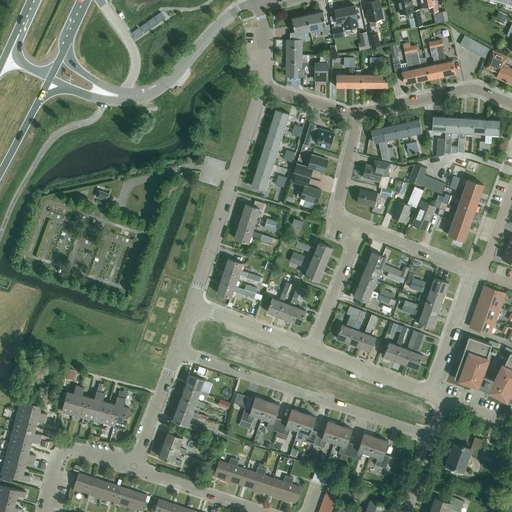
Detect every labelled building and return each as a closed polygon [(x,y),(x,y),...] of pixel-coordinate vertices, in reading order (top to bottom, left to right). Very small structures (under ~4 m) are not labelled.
[(383,17),(379,0),(377,0),(365,3),(369,20),(371,26),(376,25),(375,19),(383,17)] [(411,0),(397,0),(400,14),(408,12),(409,18),(415,17),(417,26),(422,25),(419,10),(414,11),(411,0)] [(421,0),(423,7),(429,5),(431,12),(438,11),(436,1),(435,0),(421,0)] [(336,15),(330,17),(333,28),(332,28),(335,38),(344,36),(342,26),(345,26),(345,29),(358,26),(357,19),(355,5),(335,9),(336,15)] [(446,11),(438,12),(440,22),(448,20),(446,11)] [(323,12),(308,15),(311,30),(318,28),(319,31),(322,30),(323,35),(331,33),(329,24),(326,25),(323,12)] [(507,15),(499,12),(495,21),(503,24),(507,15)] [(311,30),(308,15),(292,18),(295,31),(290,32),(290,39),(302,39),(302,40),(305,40),(303,31),(311,30)] [(378,34),(369,35),(372,47),(380,45),(378,34)] [(460,44),(465,47),(470,38),(465,35),(460,44)] [(470,38),(465,47),(470,50),(475,41),(470,38)] [(302,39),(290,39),(287,39),(286,77),(290,77),(290,81),(296,81),(296,77),(301,77),(301,67),(302,67),(302,40),(302,39)] [(438,55),(442,75),(455,72),(453,60),(446,62),(441,39),(435,41),(436,47),(438,55)] [(480,43),(475,41),(470,50),(475,53),(480,43)] [(397,78),(403,77),(405,83),(417,81),(413,60),(412,56),(411,52),(410,43),(403,44),(404,48),(405,54),(409,70),(402,71),(400,62),(393,64),(397,78)] [(485,46),(480,43),(475,53),(480,56),(485,46)] [(399,56),(397,44),(390,45),(392,57),(399,56)] [(490,49),(485,46),(480,56),(485,59),(490,49)] [(508,57),(505,56),(505,55),(492,50),(489,58),(485,68),(497,74),(496,77),(506,81),(506,80),(511,83),(511,82),(511,68),(508,67),(509,66),(505,64),(508,57)] [(412,56),(413,60),(417,81),(430,78),(427,66),(421,67),(417,51),(411,52),(412,56)] [(430,78),(442,75),(438,55),(433,56),(434,61),(436,61),(436,64),(427,66),(430,78)] [(354,58),(349,58),(349,66),(349,74),(349,87),(362,87),(362,74),(354,74),(354,58)] [(315,62),(315,80),(328,81),(328,63),(315,62)] [(336,87),(349,87),(349,74),(336,74),(336,87)] [(362,87),(375,87),(375,74),(362,74),(362,87)] [(375,74),(375,87),(388,87),(388,74),(375,74)] [(276,109),(272,122),(285,126),(290,113),(276,109)] [(445,131),(446,117),(433,116),(432,130),(445,131)] [(445,139),(444,152),(451,152),(452,132),(459,132),(460,118),(446,117),(445,131),(446,131),(445,139)] [(472,133),(473,119),(460,118),(459,132),(458,151),(464,151),(465,134),(472,134),(472,133)] [(407,122),(410,135),(422,132),(419,119),(407,122)] [(486,134),(487,119),(473,119),(472,133),(486,134)] [(487,119),(486,134),(492,134),(499,135),(500,120),(487,119)] [(272,122),(268,135),(281,139),(285,126),(272,122)] [(395,124),(398,137),(410,135),(407,122),(395,124)] [(316,125),(310,123),(304,144),(309,145),(313,134),(317,136),(315,143),(330,147),(334,133),(320,128),(320,129),(315,127),(316,125)] [(291,134),(300,136),(303,126),(295,124),(291,134)] [(383,127),(386,140),(398,137),(395,124),(383,127)] [(389,156),(388,147),(387,147),(386,140),(383,127),(371,129),(374,142),(379,141),(383,159),(391,161),(389,156)] [(268,135),(264,147),(277,152),(281,139),(268,135)] [(444,154),(444,152),(445,139),(437,138),(436,156),(444,154)] [(264,147),(260,160),(273,164),(277,165),(279,160),(275,159),(277,152),(264,147)] [(295,152),(286,149),(283,159),(291,162),(295,152)] [(324,172),(328,159),(312,154),(308,167),(297,163),(294,172),(310,177),(313,169),(324,172)] [(260,160),(255,173),(269,177),(273,164),(260,160)] [(366,164),(363,178),(380,181),(381,182),(382,175),(387,176),(390,163),(378,161),(377,166),(366,164)] [(427,168),(416,164),(409,180),(420,185),(424,175),(427,168)] [(269,177),(255,173),(251,186),(265,190),(269,177)] [(317,203),(321,190),(307,186),(310,178),(296,174),(294,182),(304,185),(302,193),(298,192),(297,197),(301,198),(317,203)] [(283,187),(286,177),(278,175),(275,184),(283,187)] [(420,185),(426,187),(430,177),(424,175),(420,185)] [(459,178),(452,175),(449,187),(455,189),(459,178)] [(431,189),(435,179),(430,177),(426,187),(431,189)] [(441,181),(435,179),(431,189),(437,191),(441,181)] [(468,179),(463,193),(478,198),(483,184),(468,179)] [(446,184),(441,181),(437,191),(442,194),(446,184)] [(406,184),(401,182),(397,192),(402,194),(406,184)] [(415,186),(407,204),(411,206),(416,208),(424,190),(415,186)] [(392,190),(387,189),(381,188),(380,194),(391,196),(392,190)] [(377,193),(360,189),(357,202),(374,206),(377,193)] [(107,201),(110,194),(99,190),(96,197),(107,201)] [(444,196),(442,201),(448,203),(451,195),(445,193),(444,196)] [(478,198),(463,193),(458,207),(473,212),(478,198)] [(422,201),(412,225),(425,230),(429,222),(428,221),(434,206),(440,208),(442,201),(444,196),(438,194),(434,205),(422,201)] [(256,220),(261,222),(262,217),(257,216),(260,209),(263,210),(265,203),(255,200),(253,206),(246,204),(242,215),(256,220)] [(407,204),(398,200),(392,216),(405,222),(411,206),(407,204)] [(473,212),(458,207),(454,221),(469,226),(473,212)] [(253,231),(256,220),(242,215),(238,226),(253,231)] [(266,223),(277,226),(279,222),(267,218),(266,223)] [(303,221),(294,218),(292,224),(301,227),(303,221)] [(469,226),(454,221),(449,235),(464,240),(469,226)] [(276,231),(277,226),(266,223),(264,228),(276,231)] [(273,238),(253,231),(238,226),(235,238),(249,243),(251,236),(260,239),(272,242),(273,238)] [(307,250),(309,245),(298,241),(296,246),(307,250)] [(314,253),(328,259),(333,248),(319,242),(314,253)] [(511,250),(505,248),(500,259),(511,263),(511,250)] [(389,272),(400,276),(402,271),(391,267),(383,264),(386,257),(372,251),(368,263),(381,269),(389,272)] [(291,256),(302,261),(304,256),(293,252),(291,256)] [(310,264),(323,270),(328,259),(314,253),(310,264)] [(300,265),(302,261),(291,256),(289,261),(300,265)] [(224,270),(238,275),(241,276),(239,280),(258,286),(261,276),(250,273),(240,270),(242,263),(228,258),(224,270)] [(274,263),(266,261),(263,269),(271,272),(274,263)] [(368,263),(363,273),(377,279),(381,269),(368,263)] [(319,281),(323,270),(310,264),(305,275),(319,281)] [(405,277),(409,268),(404,266),(400,275),(405,277)] [(224,270),(221,281),(235,286),(238,275),(224,270)] [(398,281),(400,276),(389,272),(387,276),(398,281)] [(363,273),(358,284),(372,290),(377,279),(363,273)] [(413,277),(411,282),(444,294),(448,282),(434,277),(432,284),(424,281),(413,277)] [(254,297),(256,292),(245,289),(244,289),(235,286),(221,281),(217,293),(231,297),(233,290),(243,293),(254,297)] [(278,316),(284,302),(291,283),(286,281),(279,300),(272,297),(267,311),(278,316)] [(298,299),(302,288),(304,283),(299,282),(297,286),(293,297),(290,304),(284,302),(278,316),(289,320),(296,306),(298,299)] [(444,294),(411,282),(410,287),(421,291),(429,293),(426,300),(440,305),(444,294)] [(245,289),(256,292),(257,288),(246,284),(245,289)] [(389,303),(391,298),(380,293),(372,290),(358,284),(354,296),(367,301),(370,295),(378,298),(389,303)] [(505,294),(483,286),(479,299),(501,307),(505,294)] [(307,289),(302,288),(298,299),(302,300),(307,289)] [(380,293),(391,298),(393,293),(381,289),(380,293)] [(259,306),(263,295),(257,293),(253,304),(259,306)] [(501,307),(479,299),(474,312),(496,320),(501,307)] [(403,305),(415,309),(416,304),(405,300),(403,305)] [(436,316),(440,305),(426,300),(422,311),(436,316)] [(413,313),(415,309),(403,305),(402,309),(413,313)] [(306,310),(296,306),(289,320),(301,324),(306,310)] [(361,322),(365,311),(361,310),(356,321),(361,322)] [(432,328),(436,316),(422,311),(418,323),(432,328)] [(496,320),(474,312),(469,325),(491,333),(496,320)] [(372,314),(364,332),(359,346),(370,351),(376,337),(369,334),(372,327),(376,315),(372,314)] [(348,342),(359,346),(364,332),(358,330),(361,322),(356,321),(353,328),(348,342)] [(392,335),(397,323),(391,321),(387,333),(392,335)] [(348,342),(353,328),(342,324),(337,338),(348,342)] [(395,360),(401,346),(403,339),(408,327),(403,326),(399,337),(396,344),(389,342),(384,356),(395,360)] [(407,349),(401,346),(395,360),(406,364),(419,332),(414,330),(407,349)] [(424,333),(419,332),(406,364),(418,368),(423,355),(416,352),(424,333)] [(462,357),(454,378),(472,384),(477,386),(490,392),(511,403),(511,402),(511,349),(506,346),(505,349),(510,352),(504,365),(497,378),(481,373),(484,365),(492,344),(498,346),(499,343),(490,340),(488,343),(469,336),(462,357)] [(54,368),(43,365),(40,374),(51,377),(54,368)] [(65,365),(63,372),(73,375),(75,368),(65,365)] [(200,391),(200,393),(207,396),(209,392),(201,389),(205,380),(190,374),(185,385),(200,391)] [(62,411),(73,414),(80,386),(76,385),(74,393),(67,391),(62,411)] [(196,402),(195,404),(203,407),(205,403),(197,400),(200,393),(200,391),(185,385),(181,397),(196,402)] [(73,414),(83,416),(88,397),(82,395),(84,387),(80,386),(73,414)] [(83,416),(93,419),(101,392),(97,391),(95,398),(88,397),(83,416)] [(93,419),(104,422),(109,402),(103,401),(105,393),(101,392),(93,419)] [(234,403),(243,406),(246,396),(237,393),(234,403)] [(104,422),(114,425),(122,397),(118,396),(117,396),(115,404),(109,402),(104,422)] [(245,407),(241,419),(252,423),(254,415),(262,418),(268,400),(255,396),(251,409),(245,407)] [(122,397),(114,425),(125,428),(130,408),(124,406),(126,398),(122,397)] [(181,397),(177,408),(192,414),(191,416),(199,419),(200,417),(200,416),(201,414),(193,411),(195,404),(196,402),(181,397)] [(19,411),(46,418),(47,414),(40,412),(41,405),(22,400),(19,411)] [(224,400),(222,406),(228,408),(231,402),(224,400)] [(268,400),(262,418),(269,420),(266,428),(277,431),(281,419),(275,417),(280,404),(268,400)] [(192,414),(177,408),(173,420),(187,425),(187,427),(195,430),(197,425),(189,422),(191,416),(192,414)] [(281,419),(277,431),(288,435),(291,427),(298,430),(304,413),(291,408),(287,421),(281,419)] [(16,421),(36,426),(38,420),(45,422),(46,418),(19,411),(16,421)] [(298,430),(295,437),(303,440),(313,443),(318,431),(312,430),(316,417),(304,413),(298,430)] [(13,431),(41,439),(41,438),(42,434),(34,432),(36,426),(16,421),(13,431)] [(318,431),(313,443),(324,447),(327,439),(334,442),(340,425),(328,421),(323,433),(318,431)] [(340,425),(334,442),(341,444),(339,452),(342,453),(340,458),(346,461),(348,455),(350,456),(354,444),(348,442),(352,429),(340,425)] [(11,442),(30,447),(32,441),(40,443),(41,439),(13,431),(11,442)] [(168,432),(163,444),(178,449),(177,451),(185,454),(187,450),(179,447),(183,437),(168,432)] [(198,437),(188,433),(186,439),(196,442),(198,437)] [(354,444),(350,456),(360,459),(363,452),(370,454),(376,437),(364,433),(360,446),(354,444)] [(376,437),(370,454),(378,457),(375,464),(386,468),(390,456),(384,454),(388,441),(376,437)] [(482,439),(475,437),(471,448),(454,442),(446,465),(463,471),(470,453),(476,455),(482,439)] [(42,439),(40,445),(49,447),(51,442),(44,440),(42,439)] [(8,452),(35,459),(36,455),(29,453),(30,447),(11,442),(8,452)] [(178,449),(163,444),(159,456),(173,461),(172,463),(181,466),(182,461),(175,458),(177,451),(178,449)] [(5,462),(25,468),(27,461),(34,463),(35,459),(8,452),(5,462)] [(220,479),(227,481),(235,458),(231,457),(229,463),(219,460),(214,475),(220,477),(220,479)] [(236,482),(242,484),(246,469),(237,466),(239,460),(235,458),(227,481),(235,484),(236,482)] [(23,474),(25,468),(5,462),(2,473),(4,473),(12,476),(30,480),(31,476),(23,474)] [(247,487),(255,490),(262,467),(258,466),(256,472),(246,469),(242,484),(248,486),(247,487)] [(263,491),(269,493),(274,478),(264,475),(266,469),(262,467),(255,490),(262,493),(263,491)] [(318,482),(322,471),(316,469),(312,480),(318,482)] [(329,473),(322,471),(318,482),(325,484),(329,473)] [(87,492),(92,477),(79,472),(73,489),(81,492),(81,491),(87,492)] [(4,473),(2,479),(11,482),(12,476),(4,473)] [(274,496),(282,499),(289,476),(285,475),(283,481),(274,478),(269,493),(275,495),(274,496)] [(289,476),(282,499),(290,501),(290,500),(296,502),(301,487),(292,484),(293,478),(289,476)] [(101,498),(106,481),(92,477),(87,492),(93,494),(93,495),(101,498)] [(115,501),(120,486),(106,481),(101,498),(108,501),(109,499),(115,501)] [(0,495),(16,500),(18,494),(25,496),(27,492),(0,484),(0,495)] [(128,507),(133,490),(120,486),(115,501),(120,503),(120,504),(128,507)] [(327,487),(325,493),(337,497),(338,491),(327,487)] [(147,495),(133,490),(128,507),(136,509),(136,508),(142,510),(147,495)] [(325,493),(323,499),(335,503),(337,497),(325,493)] [(358,507),(371,511),(382,511),(385,504),(370,499),(371,497),(363,494),(361,499),(369,501),(366,508),(359,505),(358,507)] [(0,506),(19,511),(21,511),(22,509),(15,507),(16,500),(0,495),(0,506)] [(435,497),(430,509),(439,511),(447,511),(449,507),(460,511),(464,501),(451,496),(449,502),(435,497)] [(169,511),(172,503),(159,499),(154,511),(169,511)] [(323,499),(321,504),(333,508),(335,503),(323,499)] [(184,511),(186,508),(172,503),(169,511),(184,511)]
